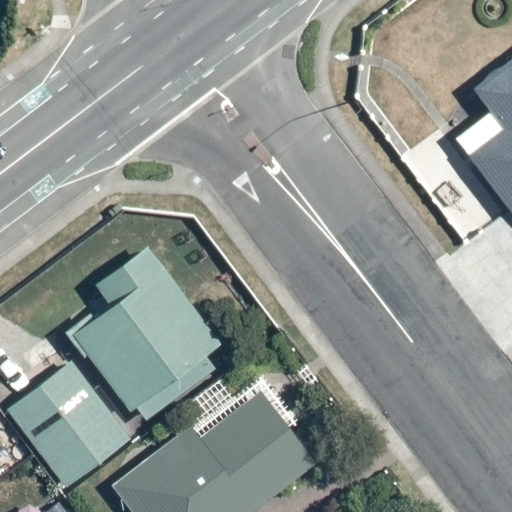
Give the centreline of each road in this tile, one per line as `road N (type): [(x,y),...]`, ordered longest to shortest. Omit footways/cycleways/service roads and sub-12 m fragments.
road 1 (residential): [(511,482),(178,32)]
road 2 (tertiary): [(178,32),(0,168)]
